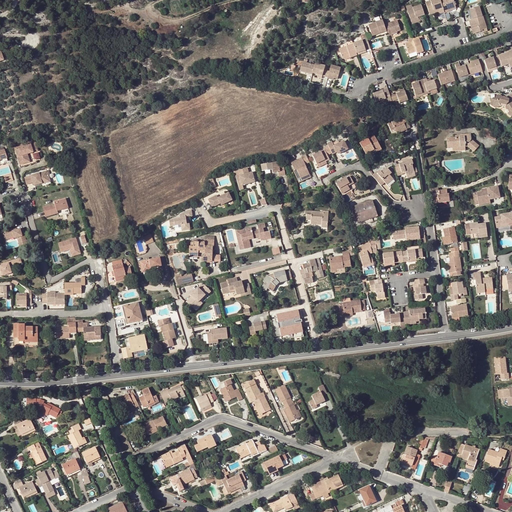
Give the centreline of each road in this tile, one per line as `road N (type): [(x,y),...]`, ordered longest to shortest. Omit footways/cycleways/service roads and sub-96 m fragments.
road 1 (residential): [(511,21),(503,33),(356,87),(511,37)]
road 2 (residential): [(446,336),(428,222),(393,202),(361,168),(314,186)]
road 3 (residential): [(316,351),(275,209),(210,223),(200,208)]
road 4 (residential): [(339,455),(223,418),(122,460)]
road 5 (secondary): [(118,375),(316,351)]
road 6 (residential): [(22,198),(46,279),(92,261),(105,310)]
road 7 (secondary): [(316,351),(446,336)]
road 8 (residential): [(339,455),(225,511)]
road 9 (unknown): [(191,366),(164,242)]
